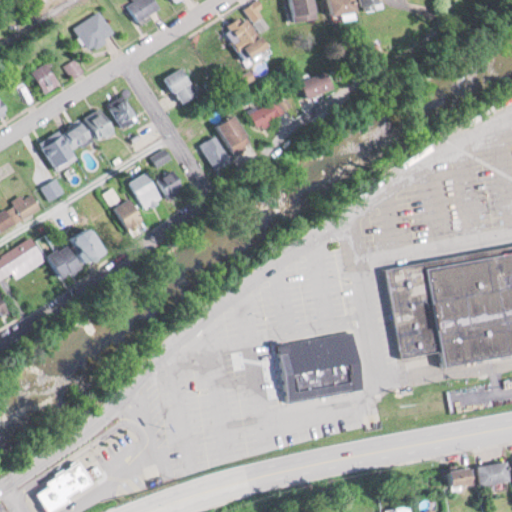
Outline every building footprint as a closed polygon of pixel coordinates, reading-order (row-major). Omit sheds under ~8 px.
[(124,0),(119,3),(127,20),(153,7),(149,0),(124,0)] [(244,20),(258,13),(252,0),(246,0),(237,5),(241,13),(216,25),(232,59),(242,54),(241,52),(256,45),(244,20)] [(277,0),(281,21),(309,16),(305,0),(277,0)] [(316,0),(316,12),(343,12),(342,0),(316,0)] [(67,26),(79,48),(108,33),(96,10),(67,26)] [(62,64),(69,75),(80,69),(74,57),(62,64)] [(24,71),(35,92),(55,81),(44,60),(24,71)] [(171,103),(191,93),(177,65),(157,75),(171,103)] [(295,81),(301,97),(327,87),(320,71),(295,81)] [(254,129),(283,110),(273,95),(244,114),(254,129)] [(123,112),(125,103),(117,101),(115,110),(123,112)] [(48,169),(73,156),(69,150),(110,129),(98,107),(34,141),(48,169)] [(208,124),(226,156),(245,145),(227,113),(208,124)] [(223,157),(207,135),(196,143),(211,166),(223,157)] [(138,208),(178,186),(167,166),(146,178),(142,170),(122,181),(138,208)] [(107,209),(124,231),(140,218),(122,197),(107,209)] [(31,238),(0,251),(0,275),(10,271),(12,274),(43,260),(50,276),(97,256),(88,236),(83,239),(78,227),(56,236),(60,245),(38,254),(31,238)] [(421,265),(511,248),(511,351),(436,367),(421,265)] [(421,265),(381,272),(395,352),(433,346),(421,265)] [(274,345),(352,330),(361,380),(282,393),(274,345)] [(42,481),(73,458),(89,480),(77,489),(75,487),(64,495),(67,498),(48,511),(46,511),(33,493),(44,485),(42,481)] [(474,464),(503,458),(506,477),(477,483),(474,464)] [(442,469),(462,465),(465,481),(445,485),(442,469)]
